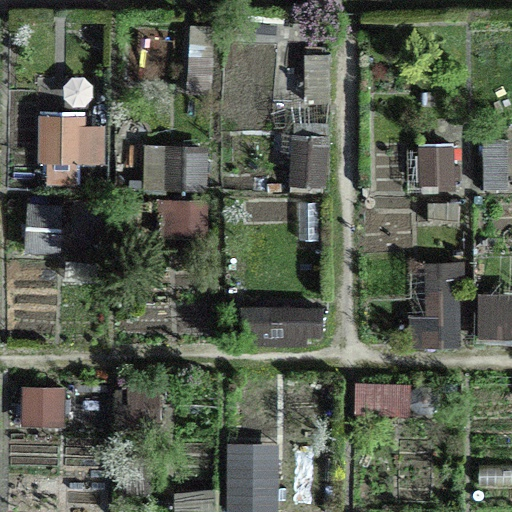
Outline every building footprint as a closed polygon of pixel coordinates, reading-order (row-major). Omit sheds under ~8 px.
[(84,110),(37,109),(37,158),(46,158),(46,178),(84,178),(84,163),(104,164),(104,121),(84,121),(84,110)] [(286,188),(324,190),(328,118),(290,116),(286,188)] [(511,184),(511,133),(484,133),(483,184),(511,184)] [(407,189),(459,189),(459,139),(407,139),(407,189)] [(139,186),(208,187),(209,141),(140,140),(139,186)] [(163,236),(209,234),(208,196),(161,198),(163,236)] [(22,248),(60,250),(63,200),(25,199),(22,248)] [(462,261),(421,260),(420,339),(461,340),(462,261)] [(511,286),(477,287),(477,341),(511,341),(511,286)] [(324,347),(324,302),(242,301),(242,346),(324,347)] [(160,434),(161,379),(114,377),(112,433),(160,434)] [(355,412),(410,412),(411,377),(355,377),(355,412)] [(19,423),(64,423),(64,382),(18,382),(19,423)] [(85,410),(102,412),(104,402),(86,400),(85,410)]
